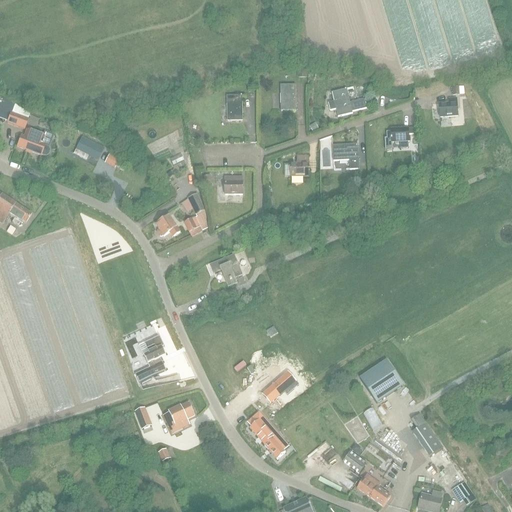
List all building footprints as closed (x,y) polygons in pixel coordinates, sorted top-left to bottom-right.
[(307,69),(297,69),(298,77),(307,77),(307,69)] [(280,86),(280,111),(295,111),(295,86),(280,86)] [(334,102),(328,104),(330,111),(335,110),(337,118),(352,114),(352,112),(366,109),(364,100),(349,103),(349,100),(349,99),(347,89),(339,91),(332,93),(333,97),(334,102)] [(227,97),(227,122),(242,122),(242,97),(227,97)] [(438,105),(439,118),(457,117),(456,99),(448,100),(448,104),(438,105)] [(0,104),(0,120),(7,123),(6,124),(23,130),(27,120),(10,113),(12,110),(12,109),(10,108),(0,104)] [(314,124),(309,127),(313,133),(318,130),(314,124)] [(386,139),(384,139),(385,150),(392,150),(391,143),(408,142),(408,135),(413,135),(413,129),(390,130),(391,132),(386,133),(386,139)] [(20,137),(16,147),(40,156),(41,155),(43,156),(46,156),(49,154),(50,151),(49,148),(44,146),(41,145),(44,138),(26,131),(23,138),(20,137)] [(82,138),(74,155),(86,160),(88,156),(98,161),(104,149),(82,138)] [(192,139),(190,144),(195,147),(198,141),(192,139)] [(357,145),(332,146),(333,162),(349,161),(350,170),(359,170),(358,160),(357,145)] [(111,152),(105,162),(116,168),(121,158),(111,152)] [(297,164),(290,164),(290,178),(308,177),(308,160),(308,156),(297,157),(297,164)] [(209,176),(202,178),(205,187),(212,185),(209,176)] [(236,178),(225,178),(225,182),(225,195),(242,195),(242,178),(236,178)] [(144,186),(140,190),(145,195),(149,191),(144,186)] [(14,219),(12,223),(18,226),(21,221),(25,224),(31,215),(0,194),(0,223),(1,225),(2,225),(8,216),(14,219)] [(188,199),(196,217),(184,223),(191,237),(209,228),(205,211),(197,195),(188,199)] [(169,217),(156,225),(159,230),(157,231),(157,233),(159,237),(161,237),(163,236),(163,237),(169,233),(172,238),(180,233),(169,217)] [(259,222),(251,225),(253,232),(261,229),(259,222)] [(10,226),(7,232),(11,235),(15,229),(10,226)] [(221,272),(226,285),(227,287),(237,283),(235,278),(242,275),(234,256),(210,265),(214,275),(221,272)] [(273,327),(266,332),(270,338),(278,334),(273,327)] [(148,369),(135,375),(142,391),(179,382),(177,374),(160,378),(158,375),(166,371),(160,359),(166,356),(162,348),(164,347),(164,348),(165,348),(159,335),(158,335),(159,337),(144,344),(138,346),(148,369)] [(293,355),(288,358),(297,371),(302,368),(293,355)] [(386,361),(360,379),(377,404),(403,387),(386,361)] [(288,373),(263,395),(271,404),(284,392),(287,396),(299,386),(288,373)] [(169,414),(163,417),(165,420),(168,425),(168,427),(171,425),(174,424),(175,426),(182,422),(184,428),(190,425),(188,419),(194,416),(188,403),(180,407),(180,409),(178,410),(177,408),(168,412),(169,414)] [(145,409),(135,413),(142,430),(152,426),(145,409)] [(259,413),(247,423),(251,428),(250,429),(260,442),(277,460),(285,453),(284,452),(289,447),(259,413)] [(414,426),(410,429),(429,458),(443,449),(443,448),(435,436),(432,433),(426,424),(420,414),(410,421),(414,426)] [(198,433),(195,427),(173,438),(176,444),(198,433)] [(167,450),(159,453),(163,462),(171,459),(167,450)] [(342,463),(358,475),(365,465),(349,453),(342,463)] [(356,489),(383,508),(390,497),(377,488),(379,485),(366,475),(356,489)] [(455,489),(451,491),(455,496),(458,494),(462,501),(472,495),(465,484),(464,483),(455,489)] [(438,511),(441,500),(440,499),(441,495),(432,493),(431,497),(421,495),(418,509),(430,511),(438,511)] [(312,511),(307,499),(283,509),(284,511),(312,511)]
